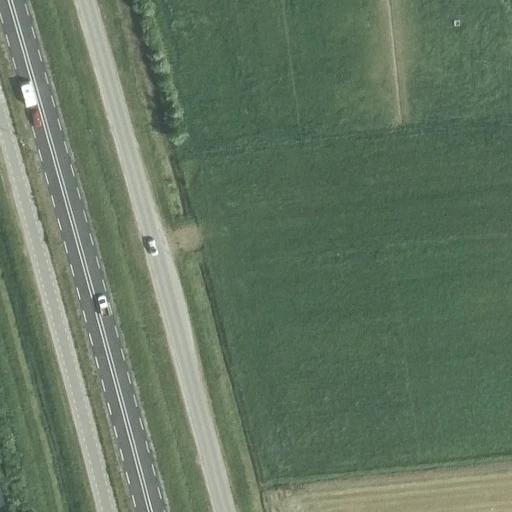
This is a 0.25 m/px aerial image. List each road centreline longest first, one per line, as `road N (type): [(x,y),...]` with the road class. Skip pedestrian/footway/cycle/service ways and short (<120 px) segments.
road 1 (unclassified): [(81,0),(224,511)]
road 2 (primary): [(9,0),(149,511)]
road 3 (unclassified): [(101,511),(0,126)]
